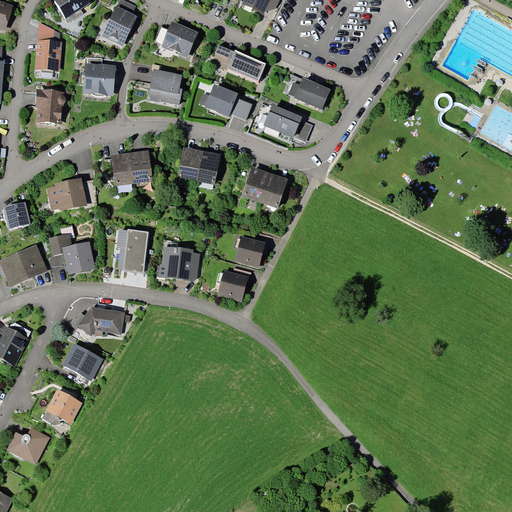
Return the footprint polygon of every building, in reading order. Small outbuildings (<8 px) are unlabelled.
[(0,0),(0,28),(6,30),(13,5),(0,0)] [(54,0),(66,19),(81,9),(91,3),(88,0),(54,0)] [(102,36),(123,46),(138,16),(133,14),(136,6),(123,0),(121,0),(118,7),(117,6),(102,36)] [(243,0),(242,4),(264,15),(265,12),(276,8),(279,0),(243,0)] [(81,9),(66,19),(68,23),(83,13),(81,9)] [(161,47),(188,58),(199,32),(172,21),(168,30),(162,44),(161,47)] [(42,24),(39,23),(37,40),(60,42),(61,33),(42,24)] [(162,44),(168,30),(162,27),(156,41),(162,44)] [(53,71),(60,71),(62,42),(60,42),(37,40),(35,70),(42,70),(53,71)] [(231,59),(234,51),(219,45),(216,52),(231,59)] [(228,67),(258,80),(266,63),(235,50),(234,51),(231,59),(228,67)] [(107,95),(114,95),(116,65),(102,64),(87,63),(86,63),(84,93),(92,94),(93,95),(94,95),(96,96),(97,96),(100,97),(102,96),(104,96),(106,96),(107,95)] [(159,102),(179,105),(183,89),(179,88),(182,75),(154,69),(150,90),(149,94),(149,95),(151,96),(150,100),(159,102)] [(52,78),(53,71),(42,70),(41,78),(52,78)] [(294,97),(322,109),(331,89),(303,77),(300,85),(294,97)] [(294,97),(300,85),(294,82),(289,94),(294,97)] [(217,112),(229,117),(230,113),(237,98),(238,93),(214,84),(209,96),(203,93),(199,104),(205,106),(205,107),(209,108),(217,112)] [(37,122),(62,125),(64,103),(66,102),(66,100),(66,99),(66,98),(65,97),(65,96),(65,92),(37,88),(36,107),(38,107),(37,122)] [(237,98),(230,113),(246,120),(253,105),(237,98)] [(294,138),(294,137),(301,120),(302,116),(272,104),(267,116),(264,123),(263,125),(294,138)] [(313,125),(301,120),(294,137),(305,143),(313,125)] [(196,181),(202,150),(183,146),(178,177),(196,181)] [(130,152),(134,184),(153,181),(149,150),(130,152)] [(202,150),(196,181),(215,184),(221,153),(202,150)] [(134,184),(130,152),(111,155),(115,186),(134,184)] [(260,202),(270,173),(252,166),(242,196),(260,202)] [(270,173),(260,202),(278,208),(288,179),(270,173)] [(60,211),(87,205),(82,177),(54,183),(55,186),(47,188),(52,210),(60,209),(60,211)] [(9,229),(31,224),(26,202),(4,207),(9,229)] [(125,249),(128,230),(119,229),(117,248),(120,248),(125,249)] [(149,232),(128,229),(128,230),(125,249),(122,270),(122,271),(143,273),(149,232)] [(53,256),(64,253),(62,247),(72,245),(69,234),(49,238),(53,256)] [(235,261),(259,268),(266,242),(241,236),(235,261)] [(90,241),(72,245),(62,247),(64,253),(68,275),(96,269),(90,241)] [(0,260),(0,262),(11,287),(48,271),(36,244),(0,260)] [(160,264),(158,277),(197,282),(200,253),(193,252),(194,249),(164,246),(162,264),(160,264)] [(234,268),(233,272),(249,277),(250,277),(252,273),(234,268)] [(217,295),(242,302),(249,277),(233,272),(224,270),(217,295)] [(103,332),(121,335),(124,321),(125,315),(125,312),(92,307),(85,315),(77,325),(78,326),(91,336),(96,330),(103,332)] [(77,325),(85,315),(81,313),(76,319),(75,318),(67,327),(75,332),(78,326),(77,325)] [(11,324),(9,328),(28,338),(31,331),(15,323),(11,324)] [(0,358),(15,367),(29,339),(28,338),(9,328),(4,326),(0,333),(0,358)] [(62,365),(91,381),(104,359),(74,343),(62,365)] [(59,418),(71,424),(83,403),(58,389),(46,411),(47,411),(59,418)] [(59,418),(47,411),(43,418),(55,425),(61,424),(59,418)] [(31,428),(28,434),(27,434),(26,434),(25,434),(24,434),(23,435),(16,432),(7,450),(36,465),(50,437),(31,428)] [(0,511),(6,511),(14,499),(0,492),(0,511)]
